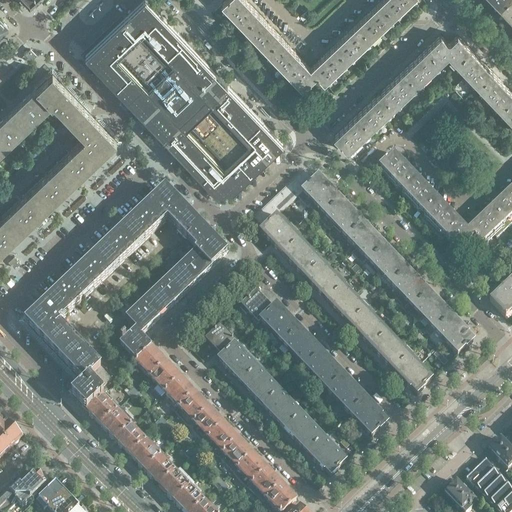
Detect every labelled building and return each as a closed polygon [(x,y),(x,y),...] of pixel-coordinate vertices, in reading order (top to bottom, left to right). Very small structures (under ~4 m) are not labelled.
[(159,53),(173,40),(166,32),(165,33),(160,29),(163,26),(157,20),(159,18),(156,16),(160,12),(147,0),(141,0),(100,39),(112,52),(98,66),(114,82),(152,45),(159,53)] [(259,14),(245,0),(225,0),(222,4),(244,27),(259,14)] [(394,16),(410,0),(381,0),(380,1),(394,16)] [(511,0),(507,0),(500,7),(511,20),(511,0)] [(371,38),(394,16),(380,1),(357,23),(371,38)] [(141,111),(200,55),(160,12),(156,16),(159,18),(157,20),(163,26),(160,29),(165,33),(166,32),(173,40),(159,53),(152,45),(114,82),(141,111)] [(281,37),(259,14),(244,27),(266,50),(281,37)] [(348,60),(371,38),(357,23),(334,45),(348,60)] [(471,49),(457,35),(450,42),(447,42),(440,35),(427,48),(440,62),(441,62),(440,62),(448,54),(448,55),(449,54),(456,62),(456,63),(471,49)] [(303,60),(281,37),(266,50),(288,74),(303,60)] [(98,66),(112,52),(100,39),(86,53),(98,66)] [(324,82),(348,60),(334,45),(311,68),(317,74),(324,82)] [(417,85),(440,62),(427,48),(404,70),(417,85)] [(31,60),(36,55),(30,49),(22,57),(25,60),(28,57),(31,60)] [(493,72),(471,49),(456,63),(478,86),(493,72)] [(282,141),(208,63),(200,55),(141,111),(223,197),(282,141)] [(317,74),(311,68),(310,68),(303,60),(288,74),(302,88),(317,74)] [(394,107),(417,85),(404,70),(380,92),(394,107)] [(511,97),(511,92),(493,72),(478,86),(500,109),(511,97)] [(0,152),(5,148),(51,104),(62,115),(64,114),(76,125),(77,124),(80,126),(83,130),(81,132),(85,135),(87,134),(84,137),(101,155),(101,154),(105,150),(106,150),(106,149),(110,145),(111,145),(111,144),(116,140),(116,139),(110,133),(110,132),(109,132),(109,133),(104,127),(104,126),(103,126),(100,123),(100,122),(99,122),(96,119),(96,118),(93,115),(90,111),(89,111),(84,106),(83,106),(79,101),(79,100),(78,100),(72,94),(72,93),(68,90),(68,89),(67,89),(65,86),(65,85),(64,85),(59,80),(59,79),(58,79),(53,73),(52,73),(47,78),(42,82),(42,83),(37,87),(36,87),(0,120),(0,152)] [(371,129),(394,107),(380,92),(357,114),(371,129)] [(511,97),(500,109),(511,121),(511,97)] [(348,151),(371,129),(357,114),(334,137),(348,151)] [(101,155),(84,137),(71,150),(87,167),(89,165),(90,165),(89,165),(94,160),(95,160),(95,159),(100,155),(101,155)] [(87,167),(71,150),(58,162),(75,179),(80,174),(80,173),(85,169),(86,169),(86,168),(87,167)] [(415,178),(393,155),(379,169),(401,192),(415,178)] [(69,184),(74,179),(75,179),(58,162),(32,186),(49,204),(49,203),(54,199),(55,199),(55,198),(59,193),(60,193),(63,190),(64,190),(64,189),(69,185),(69,184)] [(276,219),(302,194),(314,183),(304,173),(255,219),(264,230),(276,219)] [(438,201),(415,178),(401,192),(423,215),(438,201)] [(339,203),(334,197),(335,197),(324,185),(323,186),(318,181),(319,180),(318,179),(314,183),(302,194),(308,200),(309,199),(313,203),(320,210),(319,211),(325,217),(339,203)] [(43,208),(48,204),(49,204),(32,186),(7,211),(23,228),(28,223),(29,223),(29,222),(34,218),(34,217),(37,214),(38,215),(38,214),(43,209),(44,209),(43,208)] [(506,223),(511,217),(511,189),(492,209),(506,223)] [(207,235),(201,229),(201,228),(201,229),(196,224),(196,223),(195,223),(191,218),(188,214),(184,211),(180,207),(181,207),(180,207),(177,204),(177,203),(176,203),(172,199),(172,198),(165,191),(165,190),(164,191),(160,195),(159,195),(159,196),(155,200),(154,200),(154,201),(150,205),(149,205),(165,223),(167,221),(171,225),(172,223),(175,226),(178,229),(176,231),(187,242),(185,244),(195,255),(211,272),(212,271),(211,270),(216,265),(216,266),(216,265),(217,265),(216,265),(221,261),(221,260),(226,256),(227,256),(227,255),(226,255),(221,250),(221,249),(220,249),(215,244),(215,243),(214,243),(212,240),(211,239),(211,240),(208,236),(208,235),(207,235)] [(460,225),(438,201),(423,215),(445,238),(460,225)] [(361,226),(356,221),(357,220),(346,208),(345,209),(339,203),(325,217),(330,223),(331,222),(342,233),(341,234),(347,240),(361,226)] [(140,247),(165,223),(149,205),(149,206),(144,211),(144,210),(143,211),(138,216),(135,219),(134,219),(134,220),(129,225),(129,224),(129,225),(128,225),(129,225),(124,230),(123,230),(140,247)] [(481,247),(506,223),(492,209),(467,232),(474,239),(473,239),(481,247)] [(18,233),(23,228),(23,229),(23,228),(7,211),(0,217),(0,249),(2,248),(3,248),(3,247),(8,242),(8,243),(8,242),(9,242),(11,239),(12,239),(12,238),(17,234),(18,234),(18,233)] [(298,242),(292,236),(291,237),(285,230),(281,226),(282,225),(276,219),(264,230),(260,234),(261,234),(262,234),(267,239),(266,240),(270,244),(277,251),(278,251),(284,256),(298,242)] [(474,239),(467,232),(467,233),(460,225),(445,238),(450,244),(452,243),(461,251),(473,239),(474,239)] [(384,249),(378,244),(379,243),(368,231),(367,232),(361,226),(347,240),(353,247),(354,246),(357,250),(364,256),(363,257),(369,264),(384,249)] [(114,272),(140,247),(123,230),(118,235),(117,235),(118,236),(113,240),(112,240),(112,241),(109,244),(108,244),(103,249),(103,250),(98,254),(97,254),(114,272)] [(320,265),(315,259),(314,260),(303,249),(304,248),(298,242),(284,256),(289,262),(288,263),(299,275),(300,274),(306,279),(320,265)] [(406,273),(400,267),(401,266),(390,254),(389,255),(384,249),(369,264),(375,270),(376,269),(386,279),(385,280),(391,287),(406,273)] [(87,297),(114,272),(97,254),(97,255),(92,260),(92,259),(92,260),(87,265),(86,265),(83,268),(82,268),(82,269),(83,269),(78,274),(77,273),(77,274),(72,279),(71,279),(71,280),(87,297)] [(141,338),(211,272),(195,255),(172,277),(126,321),(108,338),(118,349),(120,348),(119,347),(135,332),(141,338)] [(342,288),(337,282),(336,283),(325,272),(326,271),(320,265),(306,279),(311,285),(310,286),(321,298),(322,297),(328,303),(342,288)] [(428,296),(422,290),(423,289),(412,278),(411,278),(406,273),(391,287),(397,293),(398,292),(408,303),(407,304),(413,310),(428,296)] [(62,321),(87,297),(71,280),(67,284),(66,284),(66,285),(61,289),(60,289),(60,290),(57,293),(57,294),(52,298),(51,298),(51,299),(46,304),(46,303),(45,304),(59,319),(62,321)] [(505,319),(511,312),(511,280),(489,302),(505,319)] [(365,312),(359,305),(358,306),(347,296),(348,295),(342,288),(328,303),(333,308),(332,309),(337,314),(343,321),(344,320),(350,326),(365,312)] [(272,311),(265,304),(256,294),(240,309),(246,315),(248,313),(254,319),(252,321),(257,326),(261,322),(260,322),(272,311)] [(450,319),(444,313),(445,312),(434,301),(433,302),(428,296),(413,310),(419,316),(420,315),(430,326),(429,327),(435,333),(450,319)] [(56,322),(59,319),(45,304),(45,305),(40,310),(40,309),(39,310),(34,315),(33,315),(33,316),(28,321),(28,320),(28,321),(25,323),(25,324),(29,327),(28,328),(29,328),(34,333),(34,334),(35,334),(39,338),(39,339),(57,323),(56,322)] [(297,332),(292,326),(293,325),(282,313),(281,314),(276,309),(277,308),(276,307),(272,311),(260,322),(261,322),(266,329),(267,328),(278,338),(277,339),(283,346),(297,332)] [(387,335),(381,329),(380,330),(373,323),(378,319),(374,315),(375,314),(369,308),(350,326),(355,332),(354,332),(365,344),(366,343),(372,349),(387,335)] [(473,343),(466,336),(467,336),(456,324),(455,325),(450,319),(435,333),(441,339),(442,338),(446,342),(452,349),(451,350),(457,357),(465,349),(466,350),(467,349),(466,348),(471,343),(472,344),(473,343)] [(54,354),(71,338),(57,323),(39,339),(40,339),(43,343),(44,343),(48,348),(48,349),(49,349),(54,354),(53,354),(54,354)] [(238,344),(233,339),(232,340),(220,328),(216,332),(215,332),(214,333),(214,334),(206,341),(222,358),(234,347),(238,344)] [(151,350),(140,339),(141,338),(135,332),(119,347),(120,348),(136,364),(151,350)] [(319,355),(314,349),(315,348),(304,336),(303,337),(297,332),(283,346),(288,352),(289,351),(300,362),(299,363),(305,369),(319,355)] [(409,358),(403,352),(402,353),(392,342),(393,341),(387,335),(372,349),(377,355),(376,356),(388,367),(388,366),(394,372),(409,358)] [(69,370),(86,354),(71,338),(54,354),(58,358),(57,358),(58,358),(58,359),(58,358),(63,363),(63,364),(68,369),(68,370),(69,369),(69,370)] [(256,371),(250,364),(249,365),(239,355),(240,354),(234,347),(222,358),(218,362),(219,363),(220,362),(225,367),(224,368),(235,380),(236,379),(241,385),(256,371)] [(166,365),(158,358),(158,357),(158,356),(155,353),(153,352),(151,350),(136,364),(150,380),(166,365)] [(438,351),(434,356),(444,366),(449,362),(438,351)] [(83,385),(100,369),(86,354),(69,370),(72,373),(72,374),(73,374),(77,378),(77,379),(78,379),(83,384),(83,385)] [(342,378),(336,372),(337,371),(326,360),(325,360),(319,355),(305,369),(311,375),(312,374),(322,385),(321,386),(327,392),(342,378)] [(431,382),(425,375),(424,376),(414,365),(415,364),(409,358),(394,372),(401,380),(400,381),(410,390),(417,397),(418,396),(417,394),(422,389),(423,391),(424,390),(423,389),(431,382)] [(165,395),(180,380),(178,378),(178,376),(175,373),(173,373),(166,365),(150,380),(165,395)] [(100,392),(112,380),(100,369),(83,385),(83,386),(80,389),(79,389),(79,390),(76,393),(75,393),(72,396),(71,396),(71,397),(72,397),(77,402),(77,403),(82,407),(82,408),(83,408),(86,411),(86,412),(101,398),(103,396),(100,392)] [(278,394),(272,388),(271,388),(261,378),(262,377),(256,371),(241,385),(247,390),(246,391),(257,403),(258,402),(264,408),(278,394)] [(364,401),(358,395),(359,395),(348,383),(347,384),(342,378),(327,392),(333,398),(334,397),(344,408),(343,409),(349,415),(364,401)] [(179,410),(194,396),(187,388),(187,386),(184,383),(182,383),(180,380),(165,395),(179,410)] [(300,417),(295,411),(294,412),(283,401),(284,400),(278,394),(264,408),(269,414),(268,414),(279,426),(280,425),(286,431),(300,417)] [(194,425),(209,411),(207,408),(207,407),(204,404),(202,404),(194,396),(179,410),(194,425)] [(116,413),(101,398),(86,412),(89,415),(89,417),(92,420),(93,420),(101,428),(116,413)] [(387,425),(380,418),(381,418),(370,406),(369,407),(364,401),(349,415),(355,421),(356,420),(366,431),(365,432),(371,439),(379,431),(380,432),(381,431),(380,430),(385,425),(386,426),(387,425)] [(208,440),(223,426),(216,418),(216,417),(213,413),(211,413),(209,411),(194,425),(208,440)] [(131,428),(116,413),(101,428),(109,436),(109,437),(112,440),(113,440),(116,443),(131,428)] [(323,440),(317,434),(316,435),(305,424),(306,423),(300,417),(286,431),(291,437),(290,438),(301,449),(302,448),(308,454),(323,440)] [(0,460),(20,441),(7,426),(5,428),(0,432),(0,460)] [(223,456),(238,441),(235,439),(236,437),(233,434),(231,434),(223,426),(208,440),(223,456)] [(145,443),(131,428),(116,443),(118,445),(118,447),(121,450),(122,449),(130,458),(145,443)] [(345,464),(339,457),(338,458),(327,447),(328,446),(323,440),(308,454),(313,460),(312,461),(323,472),(324,472),(331,479),(332,478),(331,477),(336,472),(337,473),(338,472),(337,471),(345,464)] [(237,471),(252,456),(245,448),(245,447),(242,444),(240,444),(238,441),(223,456),(237,471)] [(511,452),(508,449),(500,441),(492,449),(490,448),(488,450),(489,452),(497,461),(499,462),(500,463),(502,465),(507,459),(511,463),(511,462),(511,452)] [(160,458),(145,443),(130,458),(138,466),(138,467),(141,470),(142,471),(145,473),(160,458)] [(252,486),(267,472),(264,469),(264,468),(261,465),(260,465),(252,456),(237,471),(252,486)] [(174,474),(160,458),(145,473),(147,476),(147,477),(150,480),(152,480),(159,488),(174,474)] [(511,489),(487,464),(485,462),(466,481),(496,511),(507,511),(511,507),(511,489)] [(281,487),(274,479),(274,477),(271,474),(269,474),(267,472),(252,486),(266,502),(281,487)] [(189,489),(174,474),(159,488),(167,496),(167,498),(170,501),(171,501),(174,503),(189,489)] [(26,506),(31,500),(33,501),(37,497),(36,496),(46,486),(43,482),(43,479),(39,475),(36,475),(21,489),(18,486),(0,502),(0,511),(9,511),(18,504),(22,509),(25,506),(26,506)] [(465,501),(469,497),(456,484),(454,483),(452,485),(452,488),(444,495),(444,496),(459,511),(467,503),(465,501)] [(45,511),(63,493),(60,490),(60,489),(58,486),(56,486),(55,485),(37,503),(45,511)] [(296,502),(293,500),(293,498),(290,495),(289,495),(281,487),(266,502),(276,511),(285,511),(294,504),(296,502)] [(195,511),(204,504),(189,489),(174,503),(176,506),(176,507),(179,510),(181,510),(182,511),(195,511)] [(45,511),(60,511),(71,502),(68,498),(68,497),(66,494),(64,494),(63,493),(45,511)] [(78,511),(80,511),(76,507),(76,505),(74,503),(72,503),(71,502),(60,511),(78,511)]
